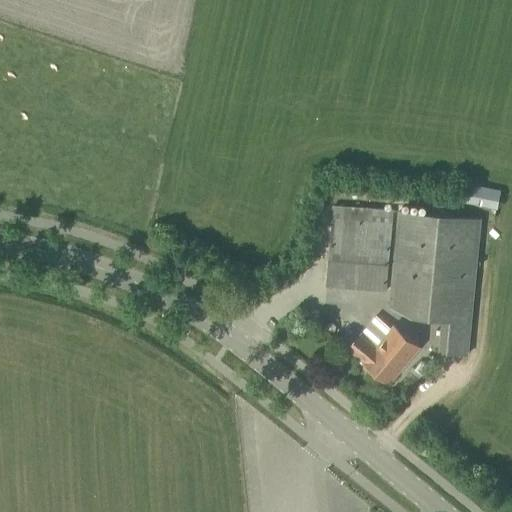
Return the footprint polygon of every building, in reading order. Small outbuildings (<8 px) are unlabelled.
[(498,210),(501,191),(465,184),(462,204),(498,210)] [(386,293),(389,257),(393,210),(333,205),(325,288),(386,293)] [(467,356),(469,323),(480,221),(399,212),(393,257),(388,307),(411,319),(441,321),(438,354),(467,356)] [(389,385),(420,347),(394,326),(376,348),(359,335),(348,349),(364,362),(363,364),(389,385)] [(478,351),(487,353),(491,334),(482,332),(478,351)]
